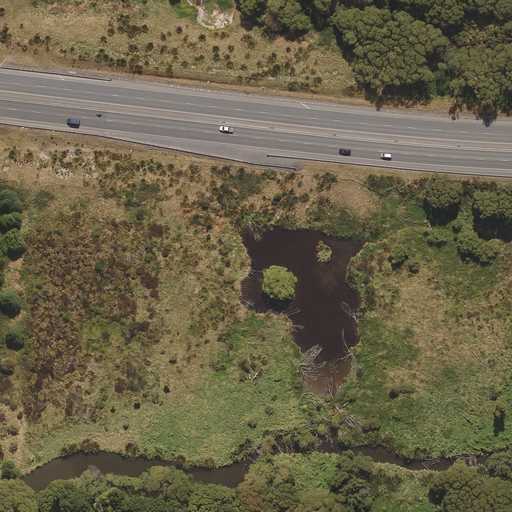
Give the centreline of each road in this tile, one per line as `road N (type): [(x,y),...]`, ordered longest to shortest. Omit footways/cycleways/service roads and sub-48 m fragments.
road 1 (motorway): [(0,76),(511,134)]
road 2 (motorway): [(511,158),(0,105)]
